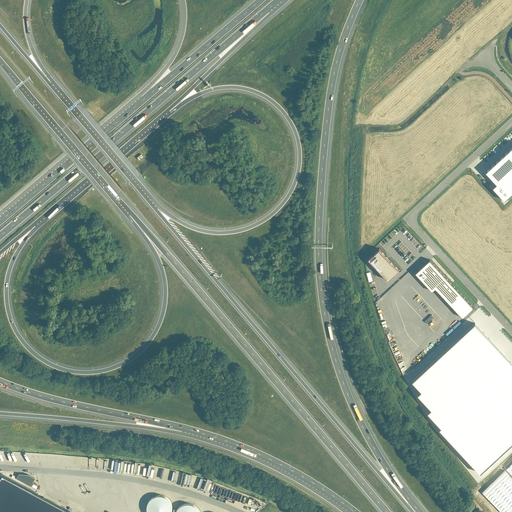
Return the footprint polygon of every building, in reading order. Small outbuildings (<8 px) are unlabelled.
[(442,174),(485,136),(478,128),(493,115),(468,87),(436,117),(443,124),(415,148),(421,149),(419,165),(428,167),(432,163),(442,174)] [(419,165),(421,149),(415,148),(371,140),(364,179),(414,189),(419,165)] [(511,147),(486,172),(497,183),(493,187),(504,200),(511,192),(511,147)] [(379,248),(368,258),(388,280),(399,270),(379,248)] [(430,259),(415,273),(432,291),(435,288),(462,317),(474,307),(430,259)] [(511,362),(475,323),(412,381),(421,391),(418,394),(431,409),(428,412),(441,427),(439,428),(480,473),(511,443),(511,362)] [(511,477),(505,470),(482,492),(501,511),(511,511),(511,462),(506,469),(511,475),(511,477)] [(71,511),(1,474),(0,475),(0,511),(71,511)] [(18,474),(16,478),(30,485),(34,478),(28,474),(18,474)] [(147,507),(147,508),(147,509),(147,510),(147,511),(171,511),(172,510),(172,509),(172,508),(172,507),(172,506),(172,505),(171,504),(171,503),(171,502),(170,502),(170,501),(170,500),(169,499),(168,499),(168,498),(167,498),(166,497),(165,496),(164,496),(163,495),(162,495),(161,495),(160,495),(159,495),(158,495),(157,495),(156,495),(155,495),(155,496),(154,496),(153,497),(152,497),(151,497),(151,498),(150,499),(149,500),(149,501),(148,502),(147,503),(147,504),(147,505),(147,506),(147,507)] [(199,511),(199,510),(198,509),(198,508),(197,508),(197,507),(196,506),(195,506),(195,505),(194,505),(193,504),(192,504),(191,504),(190,503),(189,503),(188,503),(187,503),(186,503),(185,503),(184,504),(183,504),(182,504),(181,505),(180,505),(180,506),(179,506),(178,507),(178,508),(177,508),(177,509),(176,510),(176,511),(175,511),(199,511)]
